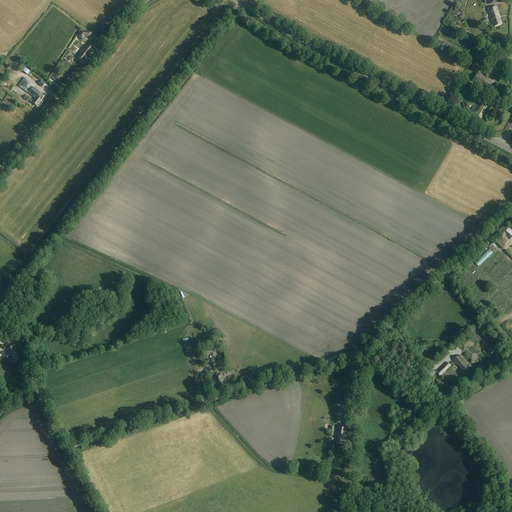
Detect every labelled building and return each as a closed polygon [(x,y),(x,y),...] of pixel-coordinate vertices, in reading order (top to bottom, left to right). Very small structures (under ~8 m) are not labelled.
[(487,10),(493,28),(501,25),(499,18),(499,17),(495,7),(487,10)] [(81,31),(77,37),(82,40),(84,37),(91,38),(91,32),(81,31)] [(76,58),(84,64),(88,58),(87,58),(95,49),(88,43),(76,58)] [(492,60),(486,72),(488,73),(491,74),(497,62),(492,60)] [(477,74),(472,82),(476,84),(476,83),(479,84),(479,85),(480,86),(483,87),(484,86),(489,89),(492,83),(487,80),(485,79),(477,74)] [(25,91),(28,93),(35,99),(32,102),(37,106),(45,96),(33,87),(33,88),(30,85),(31,83),(25,78),(18,86),(25,92),(25,91)] [(213,336),(204,339),(205,341),(206,344),(206,345),(215,342),(213,336)] [(6,349),(14,363),(20,360),(16,352),(17,352),(14,345),(6,349)] [(217,346),(206,349),(207,354),(218,351),(217,346)] [(469,366),(460,355),(454,361),(458,366),(463,371),(464,370),(465,372),(472,367),(470,364),(469,366)] [(447,362),(436,373),(439,377),(450,366),(447,362)] [(431,377),(440,369),(437,366),(428,375),(431,377)] [(226,388),(224,383),(224,382),(222,374),(218,376),(216,376),(214,377),(217,387),(219,391),(226,388)] [(330,428),(330,417),(309,416),(308,427),(322,427),(322,428),(330,428)] [(348,426),(338,426),(337,437),(338,437),(337,442),(346,443),(348,426)]
